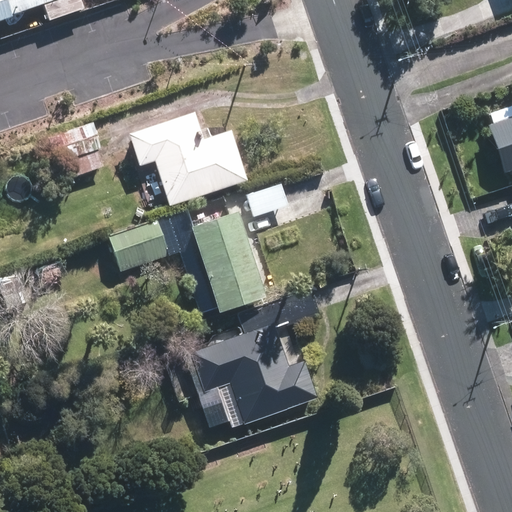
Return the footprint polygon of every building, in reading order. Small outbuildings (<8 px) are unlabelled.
[(0,0),(0,13),(41,0),(0,0)] [(192,117),(132,136),(140,163),(156,158),(170,202),(242,179),(228,136),(201,144),(192,117)] [(511,119),(488,128),(503,169),(511,165),(511,119)] [(41,139),(51,166),(61,162),(67,179),(103,166),(97,150),(102,148),(93,121),(41,139)] [(282,182),(243,194),(251,220),(290,208),(282,182)] [(235,219),(192,233),(219,313),(262,299),(235,219)] [(153,225),(112,241),(122,269),(164,254),(153,225)] [(56,261),(27,271),(33,288),(61,279),(56,261)] [(269,329),(195,356),(207,388),(232,378),(247,420),(314,395),(303,366),(285,372),(269,329)]
